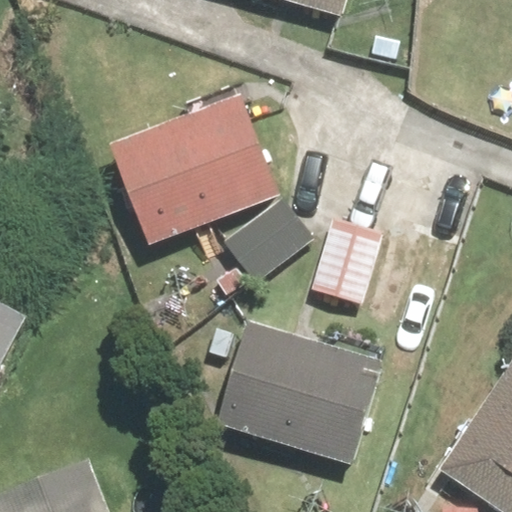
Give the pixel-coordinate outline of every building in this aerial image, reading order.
[(347,0),(253,0),(340,26),(347,0)] [(243,100),(108,152),(148,253),(282,202),(243,100)] [(368,317),(385,239),(322,225),(305,303),(368,317)] [(0,368),(19,325),(0,316),(0,368)] [(382,370),(247,330),(217,432),(352,472),(382,370)] [(511,511),(511,371),(441,478),(493,511),(511,511)] [(106,511),(90,467),(0,500),(0,511),(106,511)]
